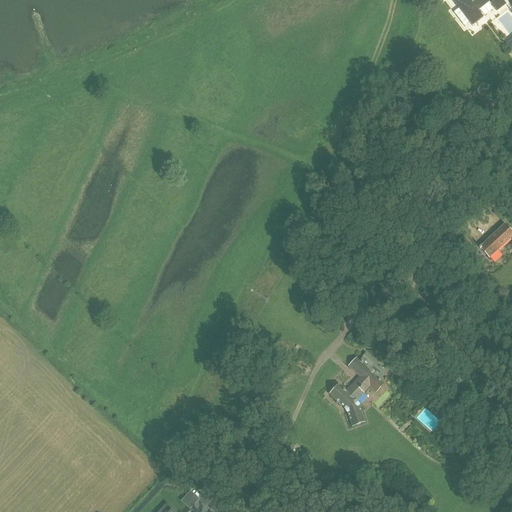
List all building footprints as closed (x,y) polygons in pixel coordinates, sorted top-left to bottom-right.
[(502,0),(452,0),(473,26),(483,18),(478,11),(489,2),(497,12),(506,4),(502,0)] [(498,12),(487,20),(493,28),(504,20),(498,12)] [(480,248),(490,258),(511,237),(511,232),(505,225),(480,248)] [(412,340),(436,374),(444,368),(446,371),(455,365),(452,361),(454,360),(449,352),(430,327),(412,340)] [(245,357),(249,360),(252,360),(254,356),(254,353),(250,351),(247,351),(245,355),(245,357)] [(348,414),(352,427),(365,423),(360,406),(357,401),(365,393),(364,393),(370,386),(376,392),(384,384),(379,378),(385,371),(366,353),(359,360),(357,358),(349,366),(360,377),(346,392),(339,385),(330,394),(336,401),(336,403),(340,407),(343,407),(345,409),(348,414)] [(448,404),(442,411),(448,417),(455,410),(448,404)] [(434,417),(425,428),(441,442),(450,432),(434,417)] [(219,501),(212,509),(214,511),(224,511),(227,509),(219,501)]
